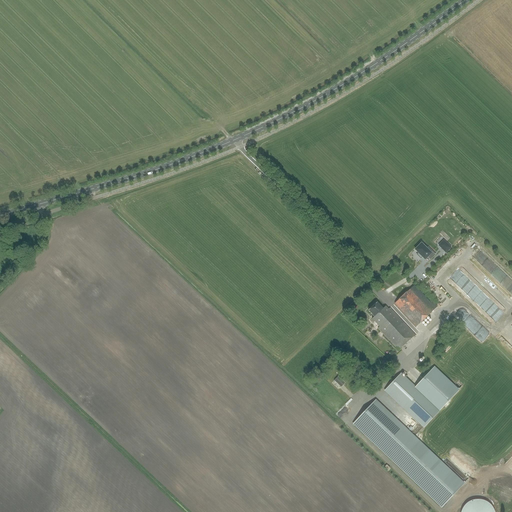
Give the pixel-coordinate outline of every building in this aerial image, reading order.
[(444,241),(439,246),(446,253),(451,248),(444,241)] [(421,244),(415,250),(419,253),(417,255),(421,259),(423,257),(425,260),(433,252),(428,247),(427,249),(421,244)] [(401,296),(407,290),(404,286),(397,293),(401,296)] [(417,327),(432,312),(411,289),(396,304),(417,327)] [(378,302),(369,311),(375,317),(373,319),(380,327),(378,329),(399,350),(416,334),(391,308),(390,310),(387,307),(384,309),(378,302)] [(384,391),(423,428),(424,428),(441,410),(459,391),(434,368),(416,387),(413,385),(404,376),(403,377),(401,375),(402,374),(401,373),(400,374),(384,391)] [(340,375),(335,380),(342,388),(347,383),(340,375)] [(441,508),(465,484),(376,400),(353,424),(441,508)] [(485,501),(482,500),(478,499),(474,500),(471,501),(468,503),(465,505),(463,508),(461,511),(494,511),(495,511),(493,508),(491,505),(488,503),(485,501)]
